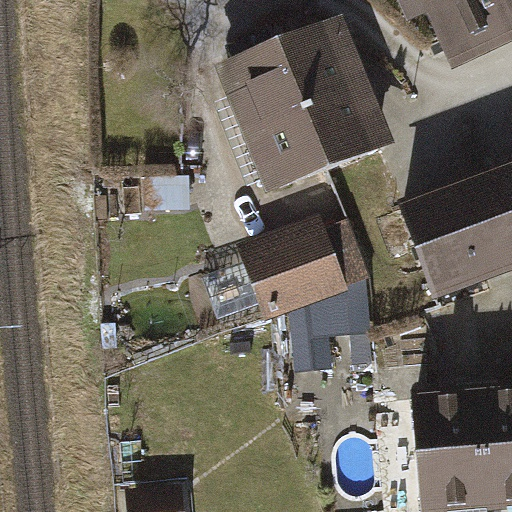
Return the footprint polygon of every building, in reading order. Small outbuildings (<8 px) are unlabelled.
[(431,17),(455,69),(511,43),(511,0),(399,0),(411,26),(431,17)] [(343,19),(279,44),(329,169),(393,144),(343,19)] [(217,69),(267,193),(329,169),(279,44),(217,69)] [(511,164),(491,172),(511,230),(511,164)] [(511,230),(491,172),(402,204),(437,302),(511,275),(511,230)] [(190,179),(144,180),(145,214),(191,213),(190,179)] [(322,218),(239,250),(245,265),(206,280),(221,321),(259,307),(265,324),(292,314),(368,285),(374,283),(350,220),(326,229),(322,218)] [(292,314),(295,342),(330,339),(372,336),(368,285),(292,314)] [(297,374),(332,372),(330,339),(295,342),(297,374)] [(511,508),(511,388),(481,391),(491,510),(511,508)] [(470,511),(491,510),(481,391),(415,396),(424,511),(470,511)] [(394,493),(418,492),(416,430),(391,431),(394,493)] [(184,511),(183,489),(127,492),(128,511),(184,511)]
